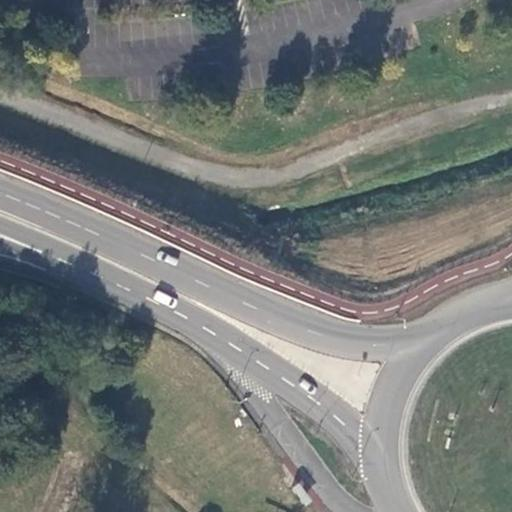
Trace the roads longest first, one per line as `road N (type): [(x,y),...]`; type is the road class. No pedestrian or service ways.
road 1 (secondary): [(418,339),(390,346),(328,338),(0,195)]
road 2 (secondary): [(105,278),(208,328),(305,394),(373,456)]
road 3 (secondary): [(418,339),(379,405),(373,456)]
